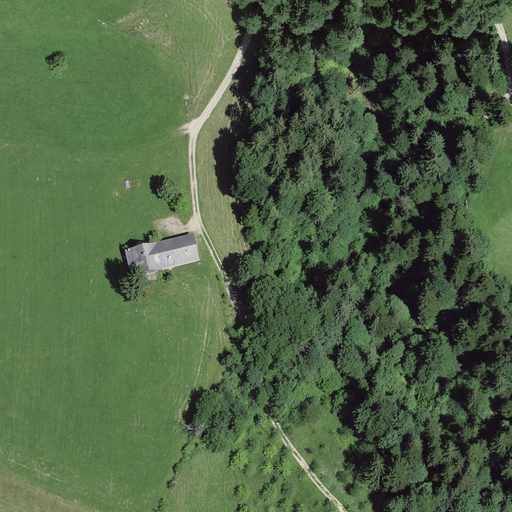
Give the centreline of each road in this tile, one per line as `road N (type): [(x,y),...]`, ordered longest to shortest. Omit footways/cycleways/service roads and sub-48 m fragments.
road 1 (track): [(265,0),(194,135),(195,206),(265,405),(343,511)]
road 2 (track): [(194,135),(178,57),(74,0)]
